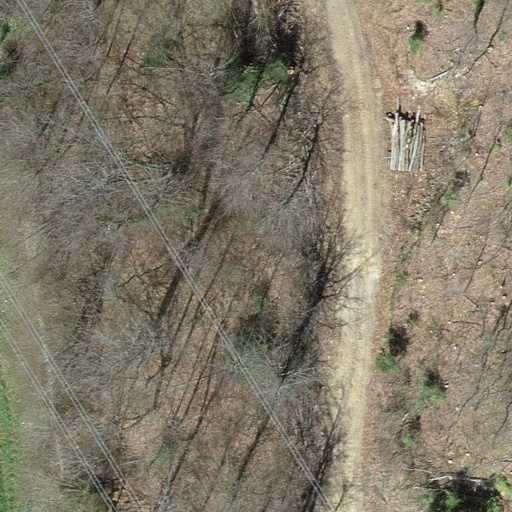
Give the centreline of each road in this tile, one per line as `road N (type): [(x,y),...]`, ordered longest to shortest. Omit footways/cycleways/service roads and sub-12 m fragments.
road 1 (track): [(85,511),(92,473),(21,0)]
road 2 (track): [(338,0),(354,137),(349,511)]
